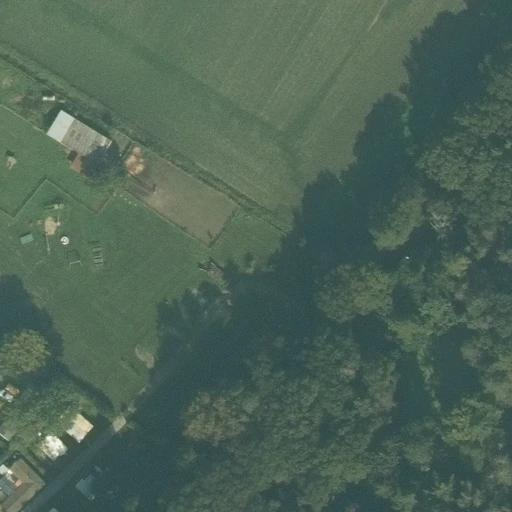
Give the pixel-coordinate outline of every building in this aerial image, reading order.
[(44,137),(58,146),(73,121),(60,112),(44,137)] [(73,121),(58,146),(77,157),(96,169),(111,144),(73,121)] [(96,169),(77,157),(68,171),(88,182),(96,169)] [(1,189),(0,190),(0,208),(12,216),(21,202),(1,189)] [(70,408),(56,424),(78,443),(91,427),(70,408)] [(118,467),(133,455),(123,442),(108,455),(118,467)] [(16,456),(0,471),(10,482),(0,491),(0,509),(2,511),(15,511),(44,484),(16,456)]
